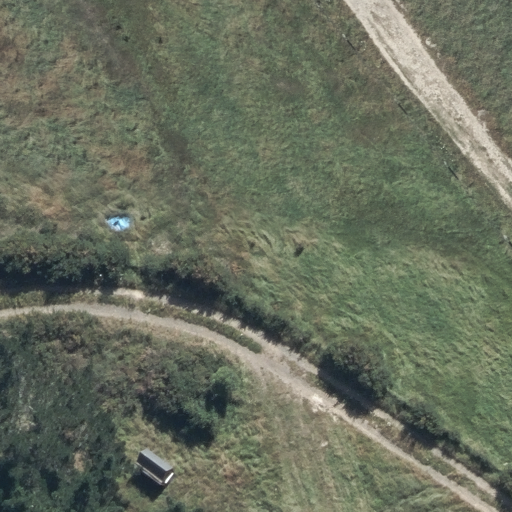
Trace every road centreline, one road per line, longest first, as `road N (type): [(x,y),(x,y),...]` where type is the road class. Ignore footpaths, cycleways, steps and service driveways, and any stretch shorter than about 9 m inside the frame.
road 1 (track): [(0,309),(133,304),(280,363),(498,511)]
road 2 (track): [(371,0),(511,190)]
